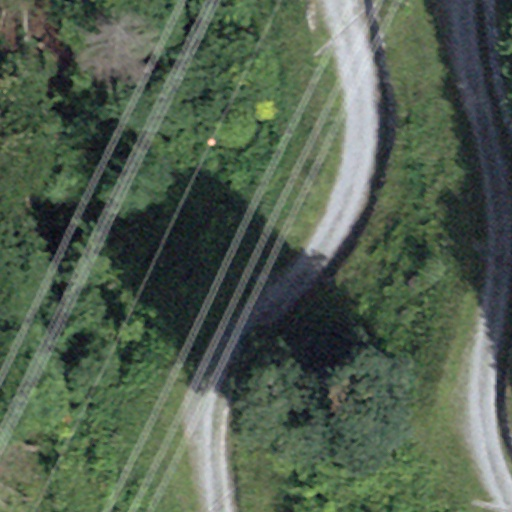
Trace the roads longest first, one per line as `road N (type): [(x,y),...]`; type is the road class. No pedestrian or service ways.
road 1 (track): [(335,0),(354,70),(353,158),(336,223),(227,346),(213,409),(221,511)]
road 2 (track): [(511,505),(482,415),(481,342),(504,259),(504,222),(456,0)]
